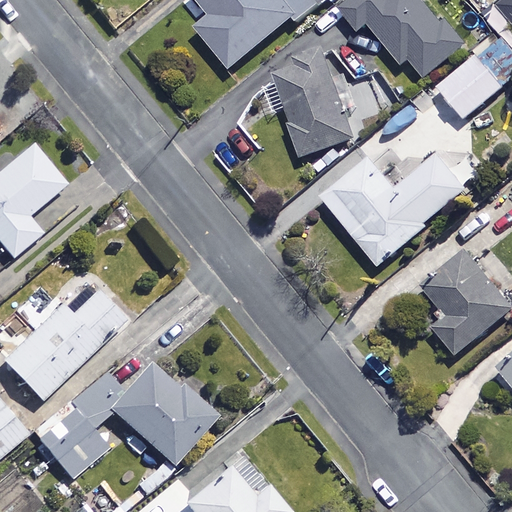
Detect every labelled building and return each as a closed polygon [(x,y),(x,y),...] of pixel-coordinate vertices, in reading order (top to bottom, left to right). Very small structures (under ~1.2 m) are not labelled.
[(199,0),(216,20),(202,31),(235,72),(297,23),(301,28),(337,0),(199,0)] [(364,34),(373,27),(408,69),(416,62),(431,81),(470,47),(449,23),(446,26),(424,0),(358,0),(345,11),(364,34)] [(359,107),(339,56),(278,81),(311,160),(360,140),(348,112),(359,107)] [(511,87),(486,56),(444,91),(470,122),(511,87)] [(70,188),(36,147),(0,176),(0,241),(16,261),(45,237),(31,219),(70,188)] [(457,175),(444,159),(402,193),(377,162),(329,201),(384,270),(433,230),(431,227),(488,182),(472,163),(457,175)] [(511,317),(511,299),(473,252),(429,288),(456,320),(441,332),(463,358),(511,317)] [(132,322),(95,282),(8,364),(45,403),(132,322)] [(180,390),(155,365),(127,394),(106,373),(40,441),(80,480),(112,447),(97,432),(117,412),(175,468),(221,420),(185,385),(180,390)] [(0,462),(30,438),(0,400),(0,462)] [(257,500),(234,471),(190,506),(194,511),(290,511),(272,488),(257,500)]
